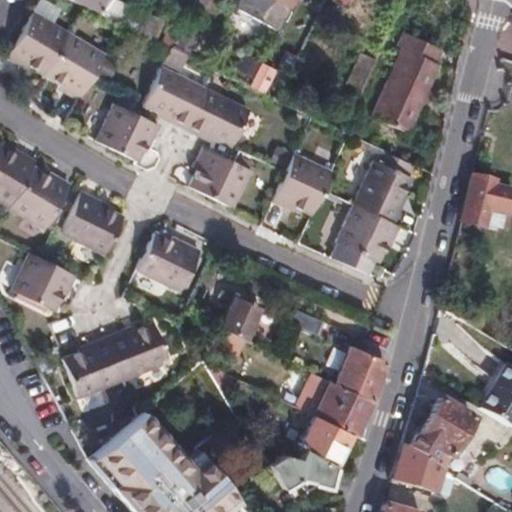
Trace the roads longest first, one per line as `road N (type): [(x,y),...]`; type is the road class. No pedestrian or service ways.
road 1 (residential): [(412,322),(0,118)]
road 2 (residential): [(412,322),(491,0)]
road 3 (residential): [(359,511),(412,322)]
